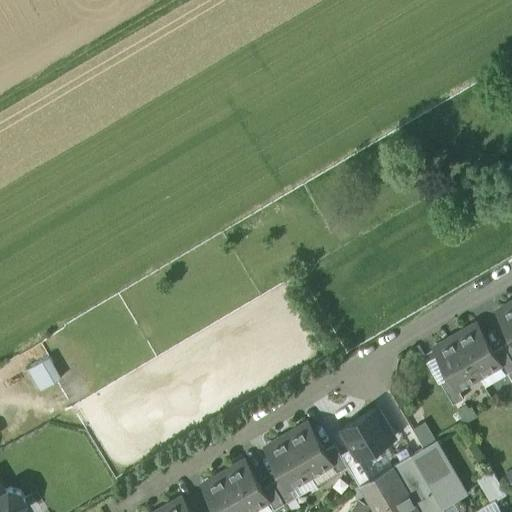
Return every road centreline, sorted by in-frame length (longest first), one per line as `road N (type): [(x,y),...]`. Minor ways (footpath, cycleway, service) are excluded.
road 1 (residential): [(511,278),(126,505)]
road 2 (track): [(205,0),(0,115)]
